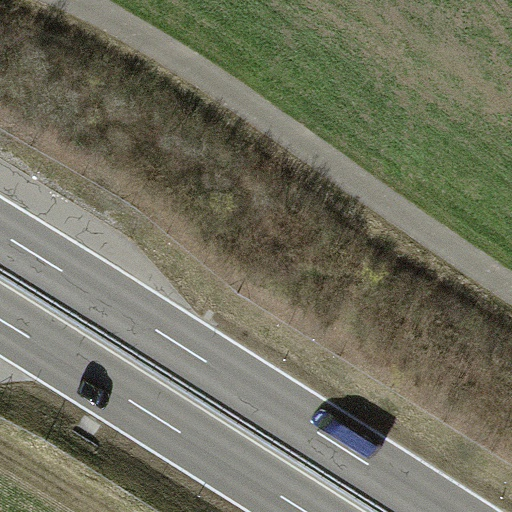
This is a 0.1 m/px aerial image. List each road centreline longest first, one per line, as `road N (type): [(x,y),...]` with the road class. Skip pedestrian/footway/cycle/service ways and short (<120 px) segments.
road 1 (track): [(56,0),(148,33),(317,164),(511,296)]
road 2 (trunk): [(441,511),(0,233)]
road 3 (trunk): [(0,319),(307,511)]
